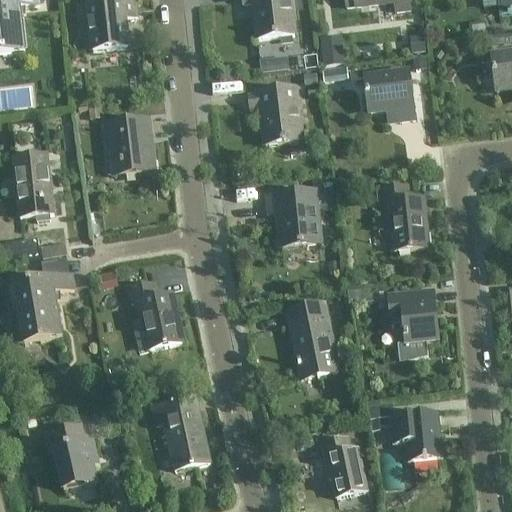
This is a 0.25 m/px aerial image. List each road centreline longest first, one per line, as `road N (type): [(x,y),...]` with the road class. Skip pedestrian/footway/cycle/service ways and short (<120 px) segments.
road 1 (residential): [(511,151),(481,154),(462,169),(456,193),(489,511)]
road 2 (residential): [(253,511),(196,241)]
road 3 (residential): [(196,241),(170,0)]
